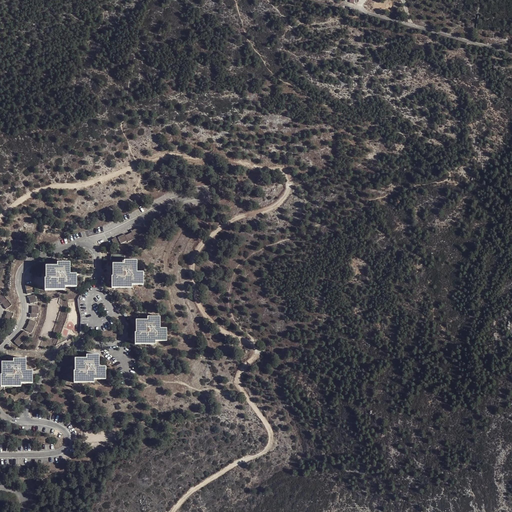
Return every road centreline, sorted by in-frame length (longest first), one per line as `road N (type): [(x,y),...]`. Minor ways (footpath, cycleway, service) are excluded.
road 1 (track): [(172,511),(270,443),(238,380),(251,344),(216,324),(199,299),(195,263),(226,222),(286,196),(285,174),(206,157),(150,160),(29,195),(0,219)]
road 2 (residential): [(207,196),(179,198),(114,233),(28,264),(18,279),(24,314),(0,345)]
road 3 (unknown): [(21,420),(61,351),(121,344)]
